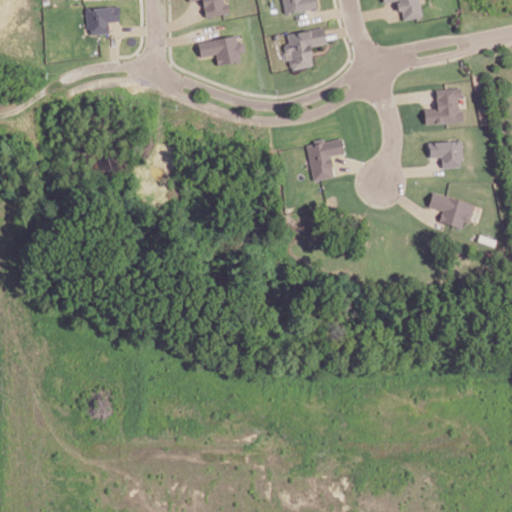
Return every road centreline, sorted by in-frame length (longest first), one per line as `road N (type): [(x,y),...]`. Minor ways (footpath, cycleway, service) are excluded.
road 1 (residential): [(164,78),(210,106),(270,119),(329,105),(362,72)]
road 2 (residential): [(362,72),(271,104),(164,78)]
road 3 (residential): [(348,0),(391,126),(379,179)]
